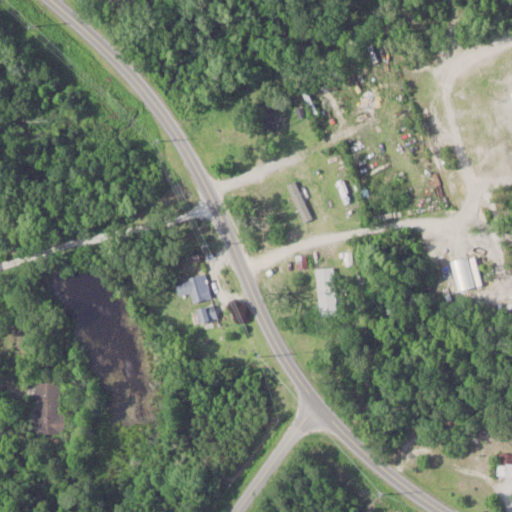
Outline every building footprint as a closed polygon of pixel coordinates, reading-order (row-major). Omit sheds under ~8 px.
[(336,267),(319,268),(320,317),(337,317),(336,267)] [(191,294),(192,303),(212,299),(208,275),(176,280),(179,296),(191,294)] [(218,318),(215,306),(197,311),(201,323),(218,318)] [(62,383),(35,383),(35,434),(62,434),(62,383)] [(511,451),(499,452),(499,474),(511,474),(511,451)]
